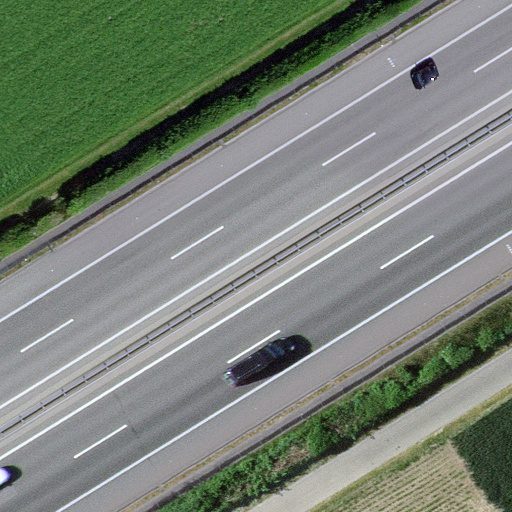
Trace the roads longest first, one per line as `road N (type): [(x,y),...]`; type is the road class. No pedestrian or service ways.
road 1 (motorway): [(511,47),(0,363)]
road 2 (motorway): [(0,503),(511,187)]
road 3 (track): [(511,363),(272,511)]
